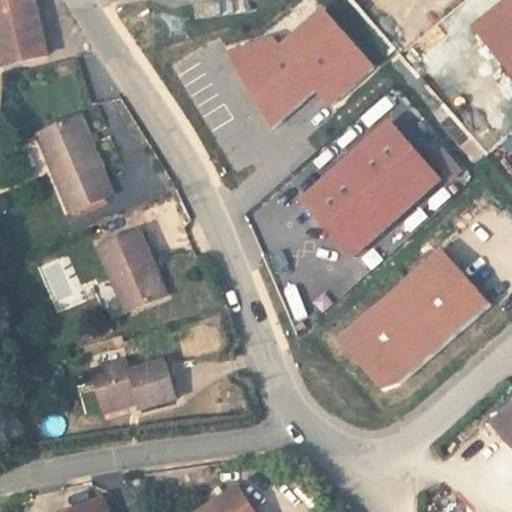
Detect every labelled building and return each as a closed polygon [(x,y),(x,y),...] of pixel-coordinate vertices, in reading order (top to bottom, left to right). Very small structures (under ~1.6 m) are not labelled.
[(0,0),(0,67),(43,58),(31,6),(28,7),(26,0),(0,0)] [(331,108),(378,69),(320,0),(318,0),(233,71),(278,125),(318,92),(331,108)] [(511,85),(511,0),(504,0),(472,25),(500,62),(497,65),(511,85)] [(354,262),(446,181),(391,119),(299,200),(354,262)] [(32,137),(65,216),(105,198),(72,120),(32,137)] [(511,135),(500,144),(508,154),(511,150),(511,135)] [(173,231),(192,222),(178,192),(159,200),(173,231)] [(95,255),(108,284),(112,282),(126,315),(160,300),(145,266),(147,266),(134,237),(95,255)] [(459,309),(411,251),(304,338),(348,391),(363,387),(459,309)] [(100,300),(61,308),(68,343),(108,334),(100,300)] [(89,374),(99,413),(137,403),(140,413),(175,403),(164,367),(128,376),(125,365),(89,374)] [(511,405),(483,430),(511,464),(511,405)] [(251,511),(235,485),(193,511),(251,511)] [(325,495),(317,488),(310,495),(318,502),(325,495)]
